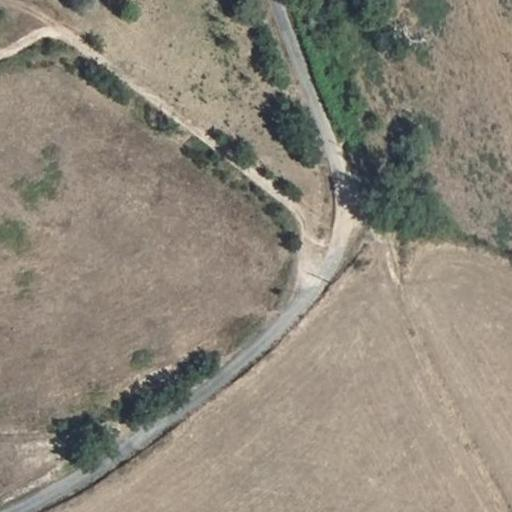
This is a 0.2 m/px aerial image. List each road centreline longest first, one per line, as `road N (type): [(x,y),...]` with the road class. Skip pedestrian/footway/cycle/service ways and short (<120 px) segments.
road 1 (unclassified): [(268,0),(324,169),(332,231),(289,314),(239,364),(101,467),(12,511)]
road 2 (track): [(0,71),(27,48),(54,45),(283,210),(292,235),(289,314)]
road 3 (track): [(332,231),(357,237),(370,253),(414,365),(493,511)]
